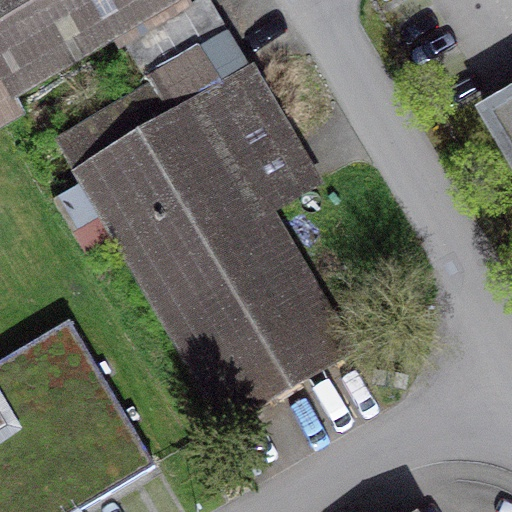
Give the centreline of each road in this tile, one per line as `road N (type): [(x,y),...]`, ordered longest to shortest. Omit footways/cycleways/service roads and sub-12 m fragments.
road 1 (residential): [(309,0),(511,368)]
road 2 (residential): [(286,511),(511,381)]
